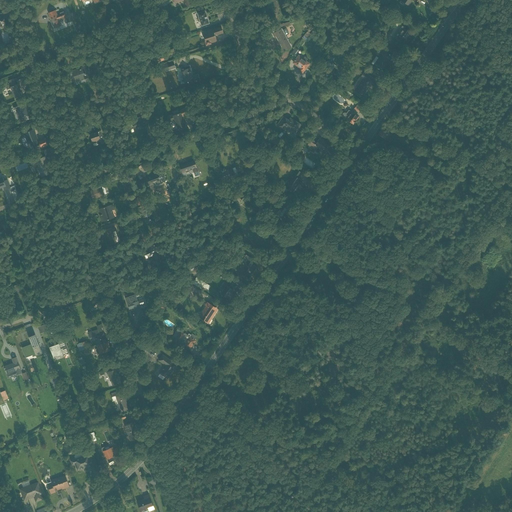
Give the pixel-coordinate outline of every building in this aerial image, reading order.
[(266,0),(272,16),(279,13),(274,0),(266,0)] [(48,12),(54,28),(62,25),(59,18),(64,16),(65,19),(68,18),(67,14),(65,11),(58,14),(56,9),(48,12)] [(199,25),(209,22),(204,9),(195,12),(199,25)] [(393,36),(402,43),(410,31),(401,25),(393,36)] [(221,32),(220,26),(199,33),(202,45),(216,41),(213,35),(221,32)] [(281,51),(290,47),(280,28),(271,32),(281,51)] [(295,56),(299,51),(294,48),(291,52),(295,56)] [(389,65),(394,57),(382,49),(371,65),(380,70),(385,62),(389,65)] [(290,62),(303,71),(309,63),(297,54),(290,62)] [(75,81),(92,75),(89,64),(72,70),(75,81)] [(190,84),(198,81),(196,75),(190,77),(187,67),(178,69),(182,82),(189,80),(190,84)] [(373,87),(377,81),(363,71),(358,77),(360,79),(352,90),(362,96),(370,85),(373,87)] [(15,98),(23,95),(18,83),(10,86),(15,98)] [(23,121),(33,117),(28,103),(18,107),(23,121)] [(357,104),(353,108),(357,113),(361,108),(357,104)] [(352,125),(357,116),(347,109),(341,118),(352,125)] [(133,132),(152,125),(147,113),(129,120),(133,132)] [(170,132),(186,126),(180,113),(165,119),(170,132)] [(275,124),(293,135),(300,123),(282,113),(275,124)] [(32,149),(43,145),(36,126),(25,130),(32,149)] [(388,142),(392,136),(380,128),(376,134),(388,142)] [(94,142),(102,139),(99,130),(90,133),(94,142)] [(329,157),(334,150),(325,143),(326,142),(319,136),(315,141),(310,138),(305,144),(317,153),(319,149),(329,157)] [(39,176),(53,173),(49,155),(34,158),(39,176)] [(184,176),(199,170),(195,159),(180,165),(184,176)] [(222,181),(237,176),(234,166),(219,171),(222,181)] [(281,184),(290,192),(300,180),(297,177),(300,174),(294,169),(281,184)] [(151,187),(167,181),(164,171),(147,177),(151,187)] [(0,181),(0,187),(2,187),(3,191),(10,188),(6,179),(0,181)] [(93,198),(108,194),(105,185),(90,190),(93,198)] [(241,206),(247,202),(244,197),(240,200),(238,197),(236,199),(241,206)] [(102,221),(117,217),(113,204),(98,209),(102,221)] [(279,216),(287,223),(293,216),(286,209),(279,216)] [(111,245),(121,241),(117,231),(107,234),(111,245)] [(148,259),(158,254),(154,246),(144,251),(148,259)] [(244,273),(251,277),(258,268),(256,266),(258,263),(244,254),(240,262),(248,267),(244,273)] [(302,268),(313,276),(318,269),(307,261),(302,268)] [(196,277),(192,283),(206,291),(210,286),(196,277)] [(226,283),(237,291),(241,284),(230,277),(226,283)] [(18,298),(24,296),(19,283),(13,286),(18,298)] [(225,296),(232,289),(229,286),(222,293),(225,296)] [(135,315),(143,312),(137,294),(129,297),(135,315)] [(209,324),(219,309),(208,302),(198,317),(209,324)] [(48,331),(46,324),(37,327),(39,334),(48,331)] [(190,348),(196,339),(183,329),(176,338),(190,348)] [(93,337),(96,346),(108,342),(105,333),(93,337)] [(30,344),(21,347),(25,359),(41,354),(34,334),(27,337),(30,344)] [(53,358),(70,352),(64,336),(58,338),(60,343),(50,346),(53,358)] [(80,351),(89,348),(87,341),(77,343),(80,351)] [(99,355),(111,351),(108,342),(96,346),(99,355)] [(249,362),(254,355),(246,348),(240,355),(249,362)] [(31,366),(46,362),(44,354),(28,359),(31,366)] [(168,379),(178,365),(163,354),(158,360),(165,365),(159,373),(168,379)] [(8,378),(24,373),(18,357),(12,359),(13,364),(4,367),(8,378)] [(112,387),(121,384),(115,369),(106,372),(112,387)] [(119,412),(130,409),(125,392),(115,395),(119,412)] [(129,441),(140,439),(135,423),(125,425),(129,441)] [(107,459),(118,455),(114,447),(103,451),(107,459)] [(79,470),(92,465),(88,454),(75,458),(79,470)] [(51,493),(70,486),(66,475),(47,481),(51,493)] [(43,499),(42,494),(44,493),(40,481),(20,488),(24,500),(35,497),(36,501),(43,499)] [(141,511),(146,511),(155,509),(149,494),(136,499),(141,511)]
